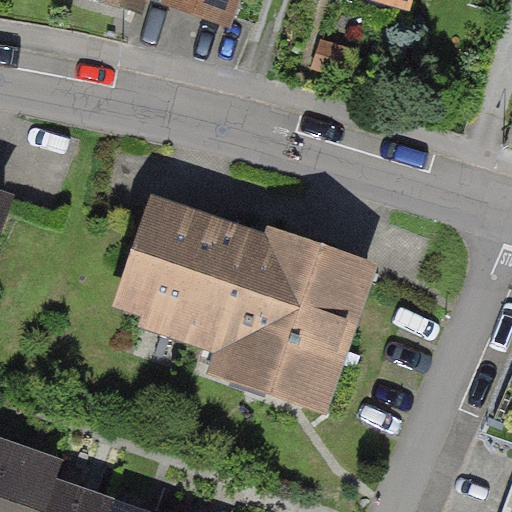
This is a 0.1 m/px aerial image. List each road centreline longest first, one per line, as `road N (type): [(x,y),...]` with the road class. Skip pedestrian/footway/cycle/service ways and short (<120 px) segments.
road 1 (residential): [(511,226),(394,511)]
road 2 (residential): [(234,130),(511,212)]
road 3 (residential): [(0,81),(90,93),(234,130)]
road 4 (residential): [(278,0),(234,130)]
